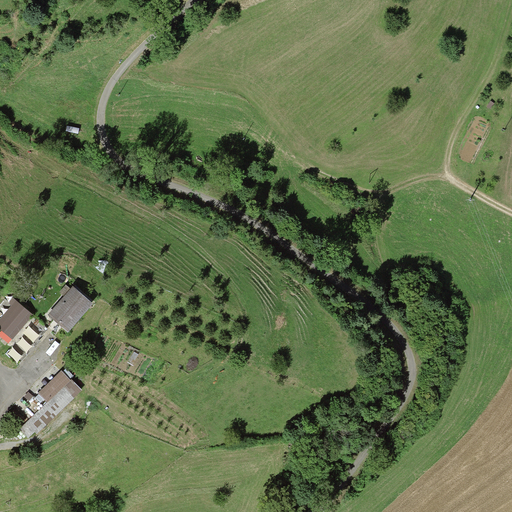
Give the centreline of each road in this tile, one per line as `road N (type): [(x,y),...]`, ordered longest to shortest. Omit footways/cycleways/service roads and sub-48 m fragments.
road 1 (track): [(193,0),(109,86),(101,115),(109,150),(129,169),(224,208),(328,276),(383,317),(409,355),(403,395),(322,511)]
road 2 (track): [(292,157),(379,195),(423,177),(448,177),(450,145),(492,68),(511,7)]
road 3 (track): [(379,195),(372,238),(405,313),(404,344)]
